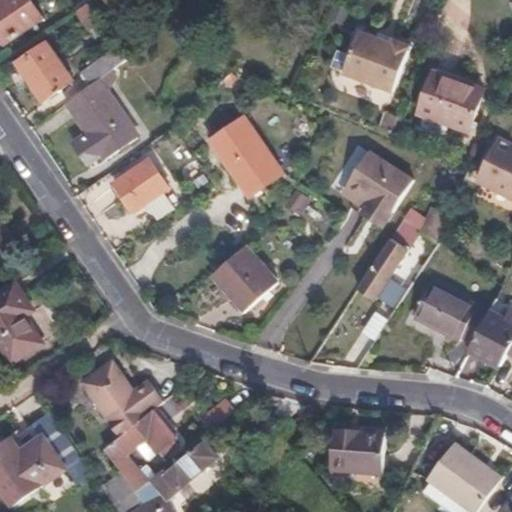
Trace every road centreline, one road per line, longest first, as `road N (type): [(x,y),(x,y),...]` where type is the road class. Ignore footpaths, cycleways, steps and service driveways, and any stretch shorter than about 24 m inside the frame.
road 1 (residential): [(511,431),(463,399),(323,386),(145,325),(0,116)]
road 2 (unknown): [(145,325),(0,411)]
